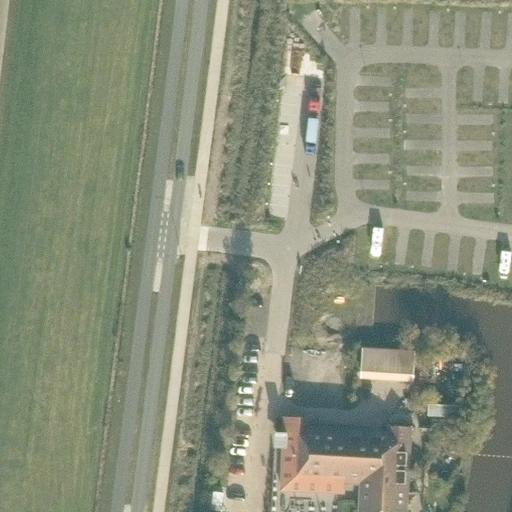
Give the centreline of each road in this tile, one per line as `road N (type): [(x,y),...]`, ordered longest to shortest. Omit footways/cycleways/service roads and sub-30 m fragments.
road 1 (secondary): [(183,0),(117,511)]
road 2 (secondary): [(137,511),(202,0)]
